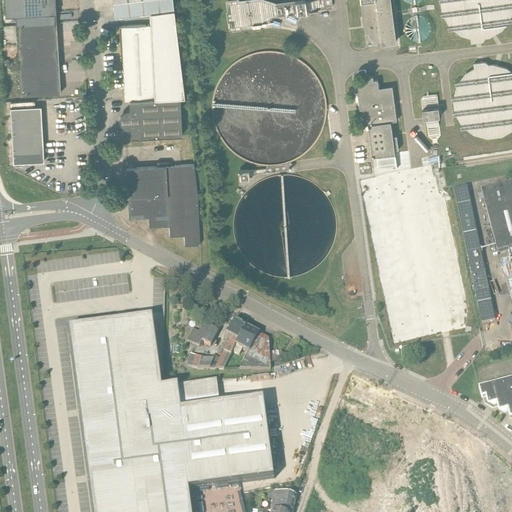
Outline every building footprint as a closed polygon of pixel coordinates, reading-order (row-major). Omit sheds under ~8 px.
[(15,16),(56,13),(55,3),(57,3),(57,0),(3,0),(5,16),(15,16)] [(112,0),(114,17),(173,10),(172,0),(112,0)] [(309,1),(305,2),(227,12),(226,12),(226,14),(227,21),(230,21),(232,30),(232,31),(232,32),(241,30),(241,29),(260,27),(260,25),(263,25),(268,24),(268,23),(268,22),(267,23),(266,23),(265,23),(265,22),(273,17),(275,17),(286,15),(286,14),(287,14),(288,15),(291,15),(292,14),(293,17),(310,14),(310,12),(318,11),(317,9),(327,8),(333,7),(332,4),(332,2),(332,1),(331,0),(317,0),(311,1),(309,1)] [(397,40),(391,0),(362,0),(368,44),(367,44),(367,45),(383,43),(397,42),(397,41),(397,40)] [(511,0),(438,0),(439,3),(441,3),(441,1),(443,14),(442,14),(442,13),(440,13),(441,17),(443,17),(442,16),(443,16),(450,26),(447,26),(448,31),(450,31),(449,28),(451,28),(461,36),(462,37),(462,36),(471,38),(471,39),(472,43),(471,43),(472,44),(473,44),(481,43),(481,42),(483,42),(485,40),(485,41),(486,39),(486,38),(489,38),(490,39),(491,38),(496,35),(502,31),(503,31),(503,30),(511,20),(511,19),(511,17),(511,18),(511,16),(511,0)] [(15,25),(56,23),(56,13),(15,16),(15,25)] [(414,16),(410,38),(428,40),(432,18),(414,16)] [(17,45),(57,43),(57,33),(59,33),(58,23),(56,23),(15,25),(17,45)] [(123,60),(125,100),(153,99),(149,25),(119,26),(120,60),(123,60)] [(18,65),(61,63),(60,53),(58,53),(57,43),(17,45),(18,65)] [(460,116),(461,129),(465,128),(484,136),(511,133),(511,69),(497,63),(492,63),(486,61),(475,62),(476,69),(466,70),(462,80),(456,81),(457,88),(454,96),(456,114),(460,116)] [(61,63),(18,65),(20,96),(60,93),(59,73),(61,73),(61,63)] [(391,122),(397,121),(393,87),(379,88),(378,80),(374,81),(374,78),(374,77),(367,78),(367,79),(367,82),(355,83),(356,92),(358,92),(361,110),(364,110),(366,125),(369,125),(373,157),(396,154),(395,150),(398,150),(399,150),(397,136),(396,136),(393,137),(391,122)] [(129,101),(131,138),(182,135),(180,98),(129,101)] [(10,108),(13,163),(43,161),(40,106),(10,108)] [(424,119),(440,117),(439,108),(423,110),(424,119)] [(379,171),(397,169),(395,156),(378,158),(379,171)] [(184,245),(200,245),(197,195),(194,165),(126,168),(128,218),(148,218),(148,227),(169,226),(169,236),(184,235),(184,245)] [(253,177),(252,169),(240,170),(240,178),(253,177)] [(511,358),(477,367),(482,385),(511,377),(511,381),(479,390),(482,400),(487,399),(488,403),(493,406),(498,405),(499,409),(504,412),(508,411),(510,415),(511,416),(511,183),(481,191),(498,254),(508,251),(511,264),(511,288),(508,290),(511,302),(511,301),(511,358)] [(482,324),(496,321),(468,187),(454,190),(482,324)] [(158,393),(148,315),(70,325),(93,504),(94,504),(95,511),(94,511),(191,511),(188,488),(275,479),(263,397),(218,401),(215,384),(158,393)] [(232,353),(234,354),(247,329),(233,322),(225,338),(230,340),(220,359),(213,355),(211,360),(201,359),(195,357),(189,354),(185,365),(197,370),(197,369),(223,370),(232,353)] [(200,333),(194,330),(188,341),(199,347),(202,342),(211,347),(220,329),(211,325),(209,329),(204,326),(200,333)] [(239,369),(241,369),(259,335),(247,329),(234,354),(239,356),(241,351),(247,354),(245,359),(241,358),(237,367),(240,369),(239,369)] [(269,363),(282,361),(280,351),(269,353),(268,340),(259,335),(241,369),(270,370),(269,363)] [(396,400),(418,511),(499,511),(488,455),(482,456),(481,452),(474,451),(484,500),(463,504),(464,511),(452,511),(448,488),(460,486),(460,483),(459,478),(446,481),(430,405),(396,400)] [(271,511),(272,511),(273,511),(292,511),(296,496),(275,492),(271,511)]
